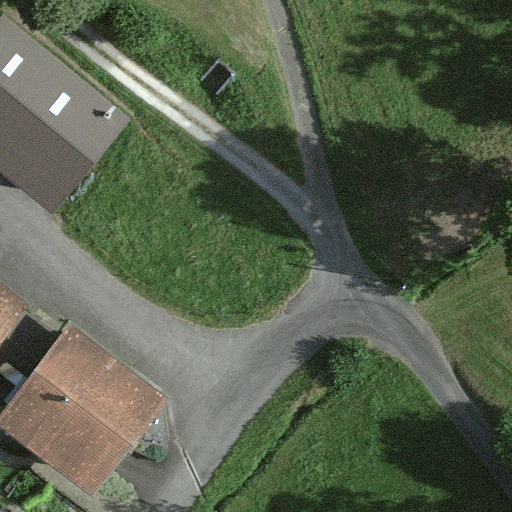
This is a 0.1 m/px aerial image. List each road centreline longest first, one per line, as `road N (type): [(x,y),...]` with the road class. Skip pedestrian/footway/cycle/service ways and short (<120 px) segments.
road 1 (track): [(354,303),(293,198),(49,0)]
road 2 (track): [(272,0),(354,303)]
road 3 (track): [(178,511),(248,405),(354,303)]
road 4 (residential): [(511,476),(426,353),(354,303)]
